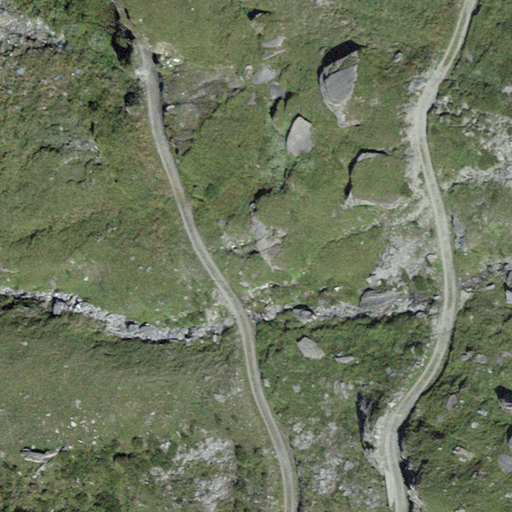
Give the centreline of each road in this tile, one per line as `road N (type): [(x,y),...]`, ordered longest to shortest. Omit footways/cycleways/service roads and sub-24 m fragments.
road 1 (track): [(402,511),(389,438),(436,379),(449,324),(451,249),(421,102),(453,59),(473,0)]
road 2 (track): [(128,0),(160,141),(203,260),(222,279),(248,332),(261,403),(282,437),(290,511)]
